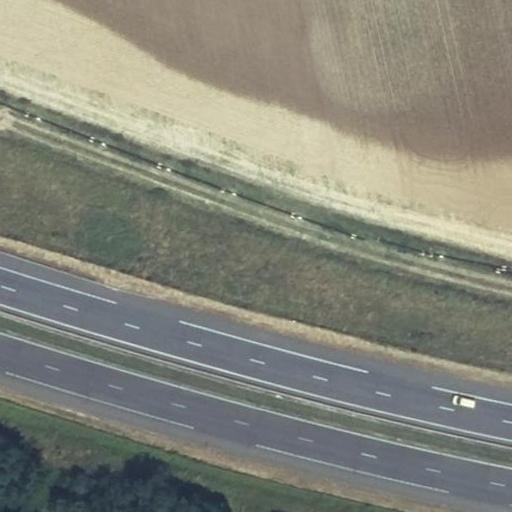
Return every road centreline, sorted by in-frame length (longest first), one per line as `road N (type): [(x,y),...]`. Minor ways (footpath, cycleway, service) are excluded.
road 1 (motorway): [(511,422),(269,365),(0,285)]
road 2 (motorway): [(0,352),(299,440),(511,487)]
